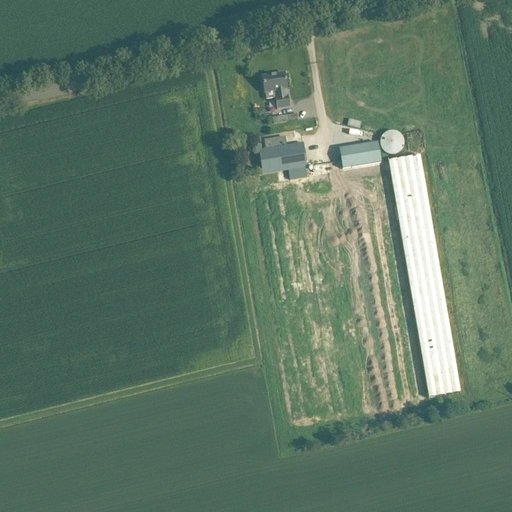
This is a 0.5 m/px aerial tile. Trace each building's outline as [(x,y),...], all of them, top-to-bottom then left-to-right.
[(275,99),(277,111),(290,108),(288,96),(287,91),(284,73),(262,77),(264,94),(274,92),(275,98),(275,99)] [(359,130),(361,122),(349,119),(348,127),(359,130)] [(403,149),(404,146),(404,144),(404,141),(403,139),(401,136),(398,134),(395,133),(392,132),(389,133),(386,134),(383,136),(381,139),(380,141),(380,144),(380,147),(382,151),(384,153),(387,155),(389,156),(393,156),(396,156),(399,154),(401,152),(402,150),(403,149)] [(361,167),(381,164),(378,143),(339,150),(343,171),(361,167)] [(307,168),(303,144),(258,152),(262,175),(288,171),(290,181),(306,178),(305,168),(307,168)] [(420,157),(388,162),(429,399),(460,394),(420,157)] [(389,173),(380,173),(381,192),(390,192),(389,173)] [(374,175),(366,177),(367,189),(376,188),(374,175)] [(352,179),(355,196),(363,195),(360,177),(352,179)] [(338,181),(340,197),(348,196),(347,180),(338,181)] [(326,198),(334,197),(333,183),(325,183),(326,198)] [(311,201),(320,200),(319,185),(310,186),(311,201)] [(298,202),(307,200),(304,187),(296,189),(298,202)] [(285,204),(293,202),(291,189),(282,191),(285,204)] [(277,192),(269,194),(271,204),(279,202),(277,192)] [(255,196),(258,212),(266,210),(263,194),(255,196)]
